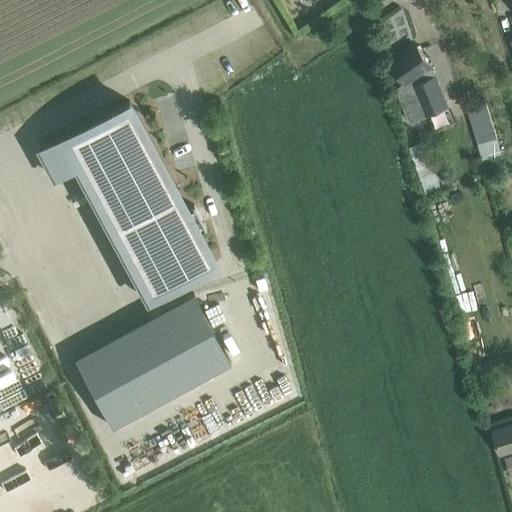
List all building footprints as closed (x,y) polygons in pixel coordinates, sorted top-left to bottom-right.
[(433,62),(431,64),(417,45),(391,64),(404,82),(394,89),(415,119),(452,93),(436,71),(439,69),(433,62)] [(66,161),(141,297),(209,260),(120,96),(30,145),(45,172),(66,161)] [(486,100),(467,106),(483,161),(502,155),(486,100)] [(424,143),(409,148),(426,194),(441,189),(424,143)] [(0,337),(15,331),(6,310),(5,311),(0,299),(0,337)] [(196,309),(77,374),(114,442),(234,378),(196,309)] [(27,337),(0,343),(0,369),(33,361),(27,337)] [(503,453),(511,450),(511,425),(496,430),(503,453)]
